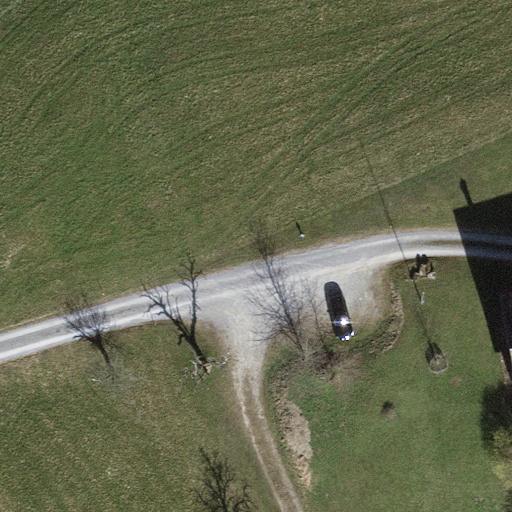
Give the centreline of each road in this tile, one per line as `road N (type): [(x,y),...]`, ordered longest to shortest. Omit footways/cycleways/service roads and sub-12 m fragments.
road 1 (track): [(0,351),(351,255),(455,243),(511,246)]
road 2 (track): [(290,511),(255,417),(232,285)]
